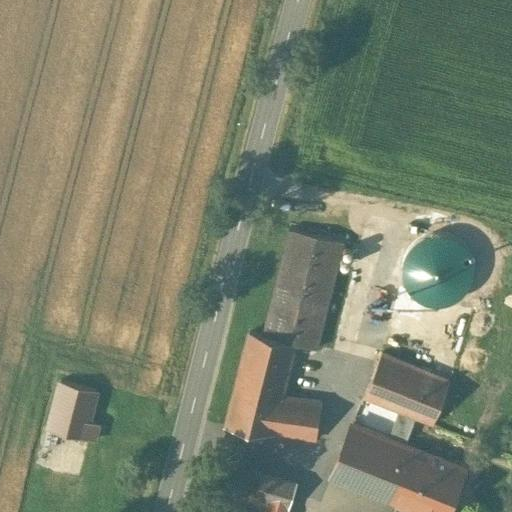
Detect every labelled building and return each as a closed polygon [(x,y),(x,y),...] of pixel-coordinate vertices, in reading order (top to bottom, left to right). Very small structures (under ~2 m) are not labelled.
[(384,238),(389,218),(369,213),(364,233),(384,238)] [(289,227),(263,333),(296,342),(317,347),(344,241),(289,227)] [(457,239),(453,237),(449,235),(444,233),(439,233),(434,234),(430,235),(425,237),(421,240),(419,242),(416,247),(413,252),(412,256),(412,262),(412,267),(414,271),(415,274),(416,276),(417,278),(420,281),(423,284),(427,286),(431,288),(435,289),(440,289),(445,289),(449,288),(453,286),(456,284),(459,282),(461,280),(463,277),(465,274),(466,270),(467,268),(468,264),(468,260),(467,256),(467,254),(466,251),(464,246),(460,242),(457,239)] [(263,333),(250,330),(226,425),(316,438),(322,400),(283,394),(296,342),(263,333)] [(451,379),(382,351),(364,396),(416,417),(433,423),(451,379)] [(96,388),(60,379),(48,427),(88,437),(95,439),(99,422),(89,419),(96,388)] [(399,410),(389,436),(406,442),(416,417),(399,410)] [(389,436),(354,422),(332,474),(392,499),(414,446),(406,442),(389,436)] [(447,511),(465,466),(414,446),(392,499),(423,511),(447,511)] [(286,511),(293,492),(225,469),(218,490),(254,502),(250,511),(286,511)]
